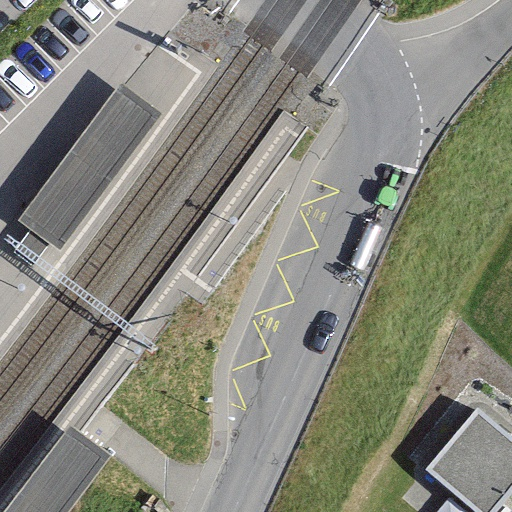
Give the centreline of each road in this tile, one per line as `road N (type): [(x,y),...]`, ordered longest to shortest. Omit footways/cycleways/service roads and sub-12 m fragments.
road 1 (tertiary): [(235,511),(365,216),(381,146),(380,93)]
road 2 (residential): [(380,93),(441,65),(511,15)]
road 3 (tertiary): [(380,93),(353,42),(297,0)]
